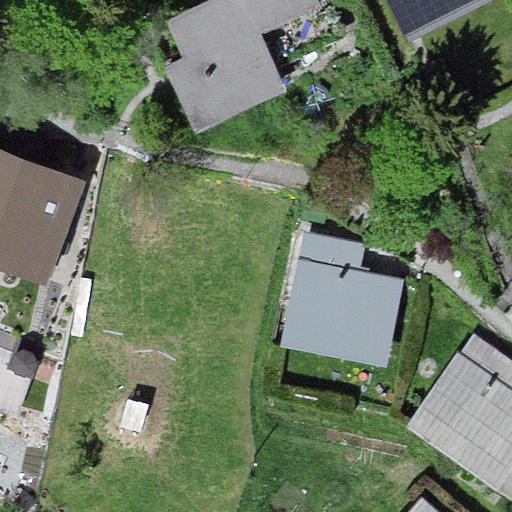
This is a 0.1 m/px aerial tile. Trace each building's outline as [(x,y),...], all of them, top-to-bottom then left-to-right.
[(194,0),(158,18),(205,113),(279,76),(260,39),(320,9),(315,0),(194,0)] [(396,0),(414,34),(482,0),(396,0)] [(0,154),(0,241),(38,257),(68,183),(0,154)] [(291,333),(382,352),(399,266),(308,248),(291,333)] [(511,362),(476,337),(415,421),(511,490),(511,362)]
